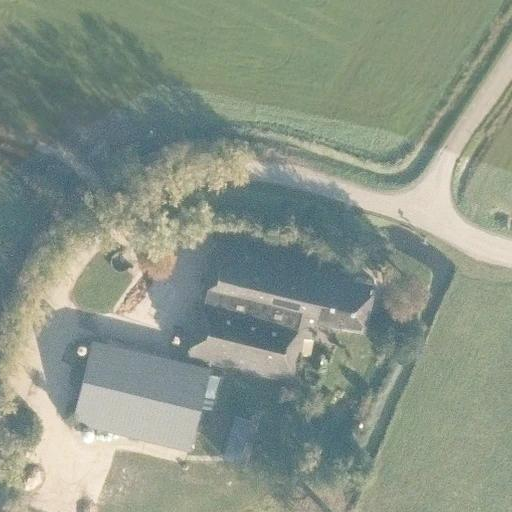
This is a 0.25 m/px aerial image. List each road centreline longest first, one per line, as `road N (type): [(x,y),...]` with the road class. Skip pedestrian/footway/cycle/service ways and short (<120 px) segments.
road 1 (tertiary): [(0,387),(65,257),(99,221),(204,166),(266,165),(338,177),(432,206)]
road 2 (unknown): [(20,338),(54,418),(95,483)]
road 3 (unclassified): [(432,206),(511,72)]
